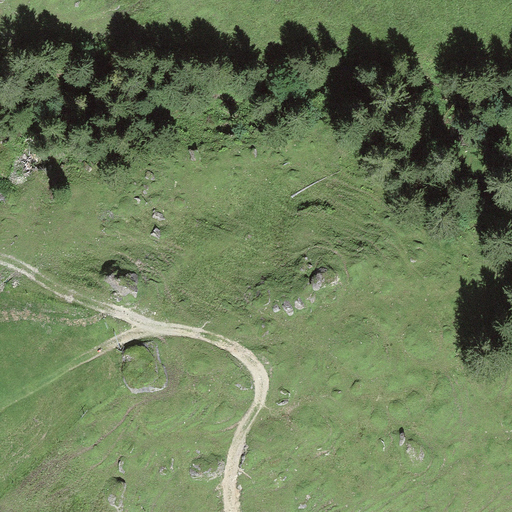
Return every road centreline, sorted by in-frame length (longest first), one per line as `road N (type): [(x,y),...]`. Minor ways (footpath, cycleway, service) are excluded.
road 1 (track): [(230,511),(232,454),(257,405),(258,374),(250,360),(205,334),(142,323)]
road 2 (track): [(142,323),(0,257)]
